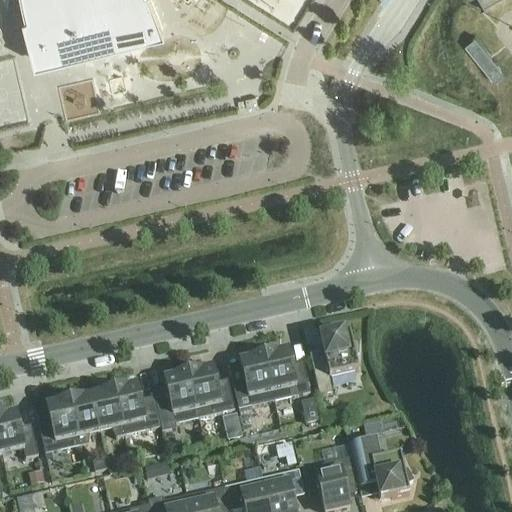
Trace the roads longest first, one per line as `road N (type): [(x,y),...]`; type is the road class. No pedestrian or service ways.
road 1 (tertiary): [(0,369),(374,282)]
road 2 (residential): [(374,282),(340,114),(354,70),(406,0)]
road 3 (tertiary): [(374,282),(427,279),(472,299),(488,315),(511,379)]
